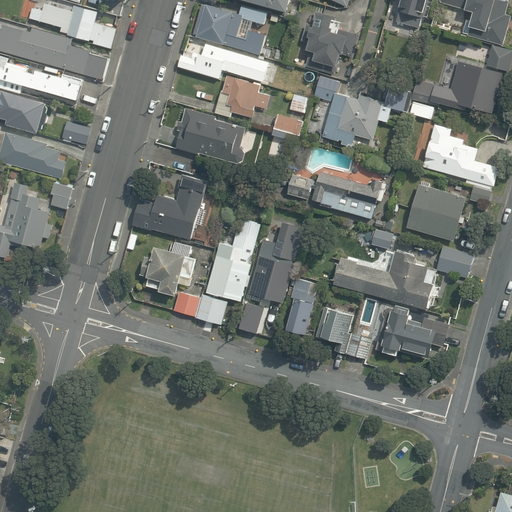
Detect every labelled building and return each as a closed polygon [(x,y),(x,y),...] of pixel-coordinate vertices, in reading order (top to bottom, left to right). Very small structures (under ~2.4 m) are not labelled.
[(246,0),(283,10),(288,11),(289,6),(290,0),(246,0)] [(401,0),(395,19),(419,26),(422,16),(423,17),(424,15),(428,16),(432,0),(401,0)] [(469,36),(504,45),(511,17),(511,15),(507,14),(511,1),(508,0),(440,0),(440,2),(476,12),(473,21),(468,19),(464,33),(469,34),(469,36)] [(33,5),(29,16),(61,26),(60,29),(69,32),(68,33),(89,39),(90,37),(94,38),(93,40),(112,46),(118,26),(96,20),(99,10),(74,3),(72,8),(45,1),(43,8),(33,5)] [(249,40),(238,37),(244,15),(212,6),(213,5),(202,1),(192,36),(261,56),(265,43),(249,39),(249,40)] [(288,11),(283,10),(281,15),(294,18),(297,8),(289,6),(288,11)] [(312,56),(309,67),(338,75),(340,68),(341,69),(345,55),(355,58),(362,35),(343,30),(345,23),(338,21),(340,18),(319,12),(315,26),(309,24),(304,41),(310,43),(306,54),(312,56)] [(0,26),(0,48),(86,73),(93,50),(72,44),(74,37),(34,26),(32,31),(4,23),(3,27),(0,26)] [(223,71),(264,82),(270,61),(205,43),(202,55),(194,53),(192,58),(182,55),(179,68),(221,80),(223,71)] [(278,48),(275,58),(287,63),(291,53),(278,48)] [(0,85),(20,92),(23,83),(80,99),(84,84),(82,84),(84,78),(64,72),(63,76),(38,69),(38,70),(33,69),(32,72),(28,71),(29,69),(28,69),(28,66),(9,61),(10,57),(0,53),(0,85)] [(453,102),(494,113),(504,73),(502,72),(504,66),(495,64),(494,65),(468,58),(467,62),(460,60),(452,89),(453,89),(452,94),(455,94),(453,102)] [(332,99),(322,134),(339,139),(340,138),(342,139),(341,143),(348,145),(349,142),(353,143),(356,133),(374,138),(380,119),(387,121),(391,106),(406,110),(410,95),(388,88),(385,100),(359,93),(357,98),(336,92),(340,79),(320,73),(314,94),(332,99)] [(233,112),(254,117),(256,109),(255,109),(256,105),(268,108),(271,95),(260,92),(262,84),(229,75),(225,90),(223,90),(216,112),(232,117),(233,112)] [(417,80),(412,99),(432,104),(433,101),(439,102),(443,89),(436,87),(436,86),(417,80)] [(38,132),(38,129),(43,128),(44,123),(46,122),(48,113),(47,110),(48,106),(46,103),(46,101),(0,88),(0,115),(8,118),(6,123),(38,132)] [(290,108),(306,112),(310,96),(294,92),(290,108)] [(410,112),(430,117),(433,105),(414,100),(410,112)] [(201,153),(239,163),(244,160),(246,153),(244,148),(242,147),(247,128),(216,119),(217,115),(188,107),(184,121),(182,121),(179,129),(183,130),(178,148),(201,154),(201,153)] [(272,133),(286,137),(288,131),(300,134),(304,120),(278,112),(272,133)] [(64,137),(88,143),(93,127),(69,121),(64,137)] [(495,185),(500,166),(476,160),(479,147),(464,143),(465,138),(451,134),(453,127),(435,122),(424,166),(468,178),(467,181),(492,188),(493,184),(495,185)] [(0,154),(0,159),(63,177),(68,159),(60,157),(62,149),(47,145),(48,142),(1,129),(0,133),(0,151),(1,151),(0,154)] [(387,172),(390,164),(374,159),(371,168),(387,172)] [(319,203),(372,218),(377,199),(382,200),(387,182),(372,178),(371,184),(321,170),(318,180),(293,173),(288,192),(309,198),(312,186),(316,187),(313,198),(320,200),(319,203)] [(153,228),(192,239),(208,181),(183,174),(181,180),(183,181),(178,199),(159,194),(156,203),(141,199),(134,225),(153,230),(153,228)] [(407,225),(454,238),(467,195),(429,184),(430,181),(422,178),(421,182),(420,181),(407,225)] [(51,203),(67,207),(74,185),(54,180),(51,191),(54,192),(51,203)] [(0,254),(7,256),(11,243),(13,243),(14,239),(41,245),(44,235),(49,237),(53,222),(47,221),(50,209),(38,206),(40,196),(27,193),(29,184),(15,181),(5,224),(0,222),(0,254)] [(470,199),(488,203),(492,189),(474,184),(470,199)] [(207,292),(242,301),(262,223),(245,219),(242,233),(238,232),(234,245),(221,241),(207,292)] [(376,226),(383,228),(385,221),(378,219),(376,226)] [(394,222),(388,220),(385,228),(391,230),(394,222)] [(390,247),(394,232),(376,227),(372,242),(390,247)] [(127,248),(134,250),(138,234),(132,232),(127,248)] [(261,250),(270,252),(273,242),(264,239),(261,250)] [(161,289),(177,294),(180,282),(189,285),(197,257),(189,255),(192,244),(176,240),(173,249),(156,244),(152,256),(145,254),(140,273),(150,275),(147,284),(162,288),(161,289)] [(251,293),(286,303),(297,264),(293,263),(293,260),(291,260),(295,246),(284,243),(279,260),(261,255),(251,293)] [(437,267),(468,276),(474,253),(443,245),(437,267)] [(334,282),(427,307),(427,306),(429,306),(436,283),(432,282),(436,269),(428,267),(428,264),(414,260),(416,255),(395,249),(389,270),(341,257),(334,282)] [(289,328),(305,333),(319,283),(297,276),(292,296),(297,297),(289,328)] [(174,308),(195,313),(200,295),(180,289),(174,308)] [(197,316),(222,323),(228,299),(203,292),(197,316)] [(241,328),(259,333),(266,307),(248,302),(241,328)] [(377,349),(398,354),(399,349),(402,350),(403,347),(432,355),(435,344),(445,347),(451,324),(425,317),(425,321),(411,318),(412,314),(409,314),(411,309),(396,305),(395,308),(389,307),(385,309),(383,314),(385,318),(377,349)] [(336,351),(368,359),(374,337),(353,332),(353,333),(350,332),(355,315),(330,308),(326,322),(322,321),(317,337),(319,337),(319,338),(328,341),(328,339),(339,342),(336,351)] [(490,511),(511,511),(511,483),(510,490),(506,489),(506,492),(502,491),(498,506),(494,505),(493,510),(491,510),(490,511)]
